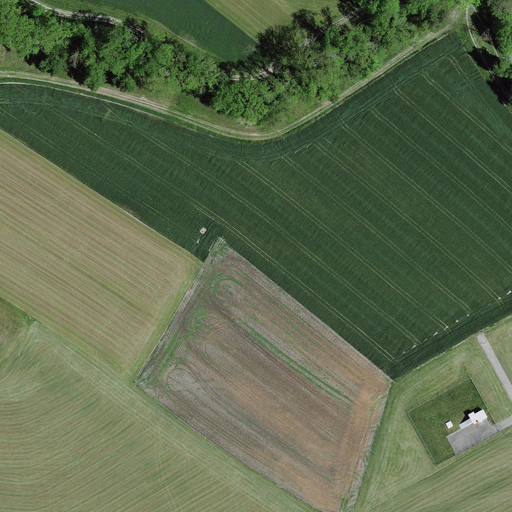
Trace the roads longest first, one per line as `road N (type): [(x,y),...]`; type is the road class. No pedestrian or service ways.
road 1 (track): [(466,8),(334,95),(257,133),(125,90),(0,70)]
road 2 (track): [(374,0),(282,63),(241,77),(182,61),(117,22),(28,0)]
